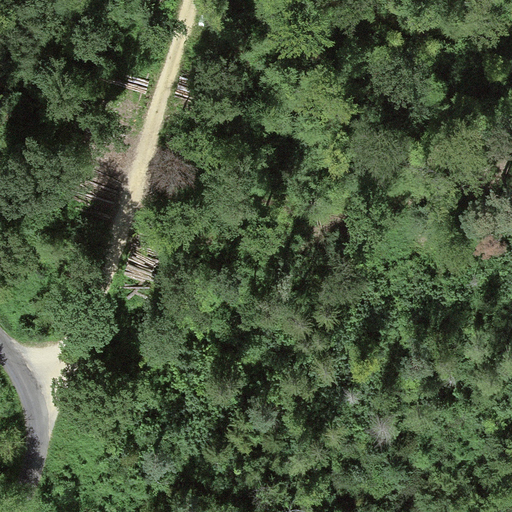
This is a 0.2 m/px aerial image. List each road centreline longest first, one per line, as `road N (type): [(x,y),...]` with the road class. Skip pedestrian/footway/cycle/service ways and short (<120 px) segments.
road 1 (track): [(193,0),(80,338),(29,395)]
road 2 (unclassified): [(0,340),(40,437),(27,491),(13,511)]
